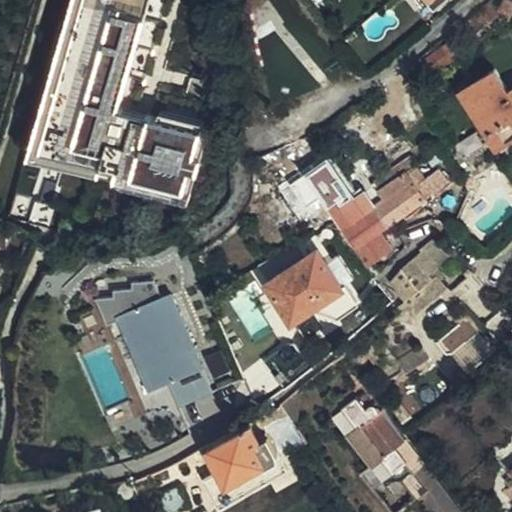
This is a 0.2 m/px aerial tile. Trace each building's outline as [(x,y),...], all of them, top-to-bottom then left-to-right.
[(45,145),(87,0),(77,0),(32,152),(191,199),(212,130),(206,128),(189,188),(45,145)] [(152,0),(87,0),(45,145),(189,188),(206,128),(209,119),(166,107),(163,114),(155,111),(155,113),(122,103),(152,0)] [(496,14),(486,2),(473,12),(481,23),(482,24),(496,14)] [(481,23),(473,12),(465,18),(473,28),(481,23)] [(456,36),(440,46),(448,59),(464,49),(456,36)] [(511,133),(511,84),(504,89),(491,68),(459,89),(494,144),(511,133)] [(416,165),(418,163),(413,156),(376,181),(381,189),(416,165)] [(344,226),(375,204),(371,197),(365,188),(354,196),(327,158),(306,172),(344,226)] [(375,204),(388,222),(448,180),(439,166),(424,176),(416,165),(381,189),(371,197),(375,204)] [(376,249),(387,242),(378,229),(388,222),(375,204),(344,226),(370,263),(381,256),(376,249)] [(390,280),(417,314),(448,287),(440,277),(438,275),(433,269),(437,266),(451,254),(445,248),(443,251),(440,248),(431,238),(420,247),(422,249),(401,269),(390,280)] [(305,240),(279,256),(287,270),(314,253),(305,240)] [(287,270),(270,281),(293,318),(312,306),(307,298),(338,278),(320,249),(314,253),(287,270)] [(437,266),(433,269),(438,275),(440,277),(444,274),(437,266)] [(152,271),(101,294),(110,316),(162,293),(152,271)] [(344,286),(338,278),(307,298),(312,306),(344,286)] [(173,294),(119,317),(148,386),(169,378),(180,404),(214,390),(173,294)] [(472,316),(443,337),(465,370),(495,349),(472,316)] [(267,361),(284,382),(308,362),(291,341),(267,361)] [(425,345),(402,363),(412,375),(435,357),(425,345)] [(222,349),(206,355),(215,377),(231,370),(222,349)] [(403,432),(383,407),(378,412),(371,405),(367,408),(357,396),(342,408),(352,420),(357,415),(387,454),(385,456),(396,471),(419,452),(403,432)] [(233,429),(210,443),(231,479),(265,458),(269,460),(280,453),(280,450),(264,423),(286,410),(280,402),(273,407),(250,420),(233,429)] [(357,415),(352,420),(347,424),(378,462),(385,456),(387,454),(357,415)] [(423,461),(426,460),(419,452),(396,471),(402,478),(413,469),(423,461)] [(446,511),(455,506),(423,461),(413,469),(425,485),(423,488),(429,497),(433,495),(445,511),(446,511)]
